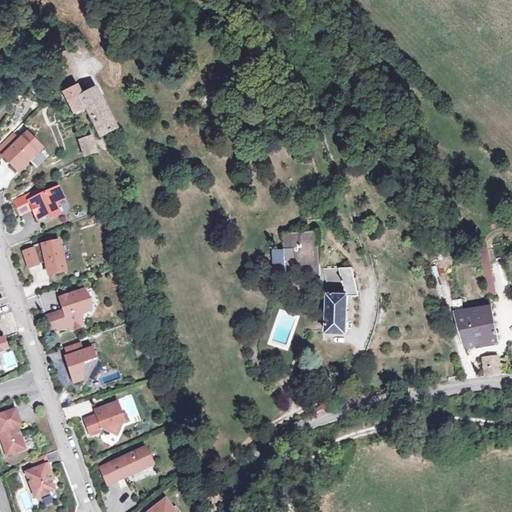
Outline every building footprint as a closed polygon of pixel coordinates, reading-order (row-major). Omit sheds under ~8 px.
[(102,138),(118,129),(98,90),(83,97),(78,88),(65,94),(76,114),(87,109),(102,138)] [(27,133),(3,156),(9,162),(10,160),(19,169),(29,159),(27,157),(33,151),(28,146),(34,141),(27,133)] [(80,143),(84,157),(97,153),(92,139),(80,143)] [(33,151),(27,157),(29,159),(41,148),(34,141),(28,146),(33,151)] [(10,160),(9,162),(17,171),(19,169),(10,160)] [(33,208),(38,220),(46,216),(45,214),(48,213),(49,215),(50,218),(60,214),(57,208),(60,200),(64,199),(59,187),(46,193),(44,188),(27,196),(33,208)] [(27,196),(15,202),(21,214),(33,208),(27,196)] [(321,274),(318,231),(284,233),(286,275),(307,274),(307,275),(321,274)] [(60,241),(43,245),(48,268),(49,275),(66,271),(60,241)] [(495,293),(485,242),(478,244),(488,294),(495,293)] [(24,252),(29,268),(38,265),(33,249),(24,252)] [(329,294),(327,333),(347,333),(348,296),(359,294),(352,267),(340,268),(346,295),(329,294)] [(496,292),(508,291),(505,270),(494,272),(496,292)] [(322,284),(321,274),(307,275),(308,285),(322,284)] [(64,311),(53,315),(57,328),(58,330),(69,327),(71,330),(84,326),(81,317),(82,314),(91,311),(85,290),(60,298),(64,311)] [(492,306),(455,313),(463,344),(498,337),(492,306)] [(53,315),(46,317),(50,330),(57,328),(53,315)] [(81,343),(65,349),(67,356),(65,357),(68,369),(70,368),(71,371),(69,371),(73,384),(85,380),(85,363),(97,359),(93,348),(84,351),(81,343)] [(263,346),(257,359),(264,362),(270,365),(277,350),(263,346)] [(483,358),(485,376),(501,375),(498,356),(483,358)] [(97,415),(85,420),(91,435),(101,431),(102,428),(117,435),(123,423),(121,418),(121,417),(122,415),(118,403),(106,407),(106,410),(104,410),(103,408),(96,411),(97,415)] [(16,409),(0,414),(0,429),(1,432),(0,431),(0,434),(7,455),(25,449),(18,426),(21,425),(16,409)] [(101,468),(109,485),(120,481),(119,479),(153,464),(146,449),(111,465),(110,463),(101,468)] [(35,470),(27,473),(36,497),(40,495),(50,492),(55,490),(51,480),(50,479),(52,475),(44,455),(32,460),(35,470)] [(175,511),(166,499),(149,511),(175,511)]
